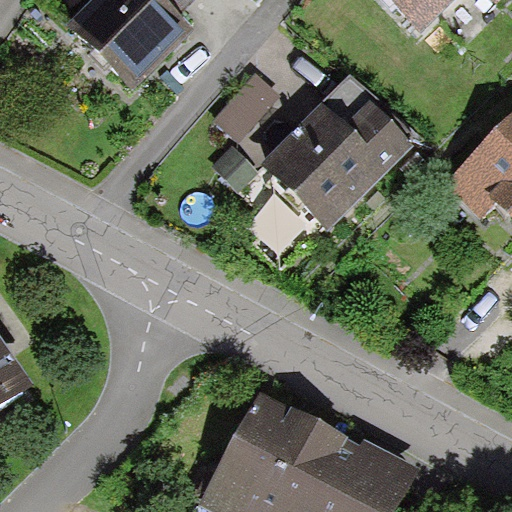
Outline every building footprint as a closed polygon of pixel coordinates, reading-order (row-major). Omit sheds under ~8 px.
[(186,0),(96,0),(75,20),(147,97),(217,31),(186,0)] [(388,0),(429,45),(478,0),(388,0)] [(340,95),(264,168),(335,242),(412,169),(340,95)] [(511,118),(432,191),(485,250),(509,228),(511,231),(511,118)] [(0,309),(0,430),(55,393),(0,309)] [(422,511),(434,491),(265,397),(200,511),(422,511)]
